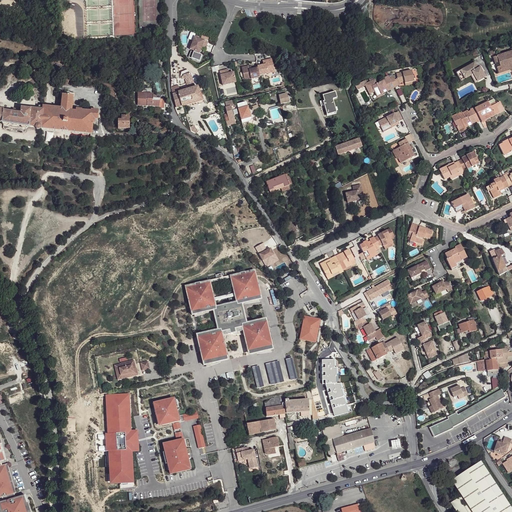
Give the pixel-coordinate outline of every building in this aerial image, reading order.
[(206,48),(208,42),(195,37),(190,49),(200,53),(201,49),(202,47),(206,48)] [(511,50),(496,57),(500,67),(496,68),(498,74),(508,71),(507,67),(511,65),(511,50)] [(263,65),(257,66),(257,68),(259,75),(274,72),(271,58),(265,60),(266,64),(263,65)] [(474,63),(460,71),(465,80),(471,76),(473,75),(477,82),(485,78),(480,68),(477,69),(474,63)] [(259,75),(257,68),(251,69),(249,70),(248,66),(241,67),(244,80),(259,77),(259,75)] [(226,69),(219,70),(222,84),(235,81),(233,71),(228,72),(227,73),(226,69)] [(394,79),(392,76),(388,78),(394,88),(399,85),(398,82),(404,81),(404,83),(415,81),(413,73),(411,74),(411,70),(395,73),(396,78),(394,79)] [(456,73),(461,82),(465,80),(460,71),(456,73)] [(384,94),(385,92),(394,88),(388,78),(387,76),(381,79),(382,81),(376,84),(374,79),(369,82),(366,83),(364,84),(362,81),(354,86),(356,90),(364,86),(369,94),(374,91),(376,95),(380,93),(381,95),(384,94)] [(353,80),(343,82),(345,90),(348,90),(349,87),(351,83),(353,80)] [(176,108),(202,101),(197,87),(195,88),(194,87),(191,88),(191,89),(180,92),(178,85),(172,88),(173,94),(175,104),(176,108)] [(327,115),(336,113),(333,100),(337,99),(336,92),(323,95),(324,102),(323,102),(327,115)] [(138,105),(153,106),(153,99),(148,98),(148,94),(139,94),(138,105)] [(281,105),(292,102),(291,99),(290,99),(290,96),(288,96),(287,94),(279,96),(281,105)] [(98,111),(91,110),(91,111),(82,110),(76,109),(76,112),(74,111),(73,110),(72,109),(73,97),(73,96),(70,96),(65,95),(63,95),(62,96),(61,109),(49,107),(46,130),(91,135),(92,126),(92,123),(94,123),(95,120),(97,120),(98,111)] [(153,106),(160,107),(160,108),(165,109),(165,99),(161,99),(154,99),(153,99),(153,106)] [(495,104),(493,99),(487,102),(489,107),(495,104)] [(231,101),(224,102),(226,107),(225,108),(225,111),(222,112),(227,126),(235,124),(230,106),(232,105),(231,101)] [(489,107),(487,102),(474,108),(480,120),(481,122),(485,120),(483,116),(492,112),(493,113),(502,108),(499,102),(495,104),(489,107)] [(0,121),(1,122),(1,123),(2,123),(3,125),(9,126),(12,127),(17,127),(26,128),(27,127),(29,127),(29,126),(36,128),(36,129),(36,130),(38,130),(39,130),(40,129),(40,128),(41,128),(43,106),(38,106),(38,108),(30,108),(30,109),(21,107),(21,110),(20,113),(0,110),(0,121)] [(240,117),(250,114),(248,107),(247,107),(238,109),(240,117)] [(476,120),(476,122),(480,120),(474,108),(470,110),(470,111),(468,112),(467,111),(462,114),(462,112),(456,115),(458,119),(454,121),(457,129),(463,126),(464,127),(468,125),(467,122),(469,121),(470,123),(476,120)] [(485,120),(503,111),(502,108),(493,113),(492,112),(483,116),(485,120)] [(242,123),(250,121),(251,119),(250,114),(240,117),(242,123)] [(394,114),(379,121),(381,125),(379,126),(383,133),(391,128),(390,126),(398,122),(394,114)] [(118,129),(130,128),(129,116),(121,116),(121,120),(118,120),(118,129)] [(465,127),(469,126),(468,125),(464,127),(463,126),(457,129),(458,131),(459,133),(466,130),(465,127)] [(357,138),(334,149),(338,157),(353,150),(355,154),(360,150),(358,147),(361,146),(357,138)] [(511,138),(511,139),(508,140),(502,142),(508,154),(511,151),(511,138)] [(400,147),(396,149),(400,157),(398,157),(401,163),(414,156),(411,149),(410,149),(409,150),(408,147),(409,146),(405,139),(398,142),(400,147)] [(499,145),(505,155),(508,154),(502,142),(501,143),(499,145)] [(462,158),(462,159),(458,161),(462,169),(463,171),(467,169),(475,165),(474,162),(477,160),(473,152),(470,154),(467,155),(462,158)] [(458,172),(459,175),(464,173),(463,171),(462,169),(458,161),(454,163),(453,162),(439,169),(444,179),(449,177),(458,172)] [(290,173),(278,178),(278,176),(275,177),(276,179),(265,182),(269,193),(269,194),(270,196),(274,194),(273,192),(280,189),(288,186),(289,190),(292,185),(289,176),(291,175),(290,173)] [(511,173),(509,174),(509,173),(503,176),(504,179),(508,185),(511,184),(511,173)] [(501,195),(499,192),(508,187),(508,185),(504,179),(499,181),(498,179),(493,181),(494,184),(490,186),(492,189),(490,190),(492,195),(494,194),(496,198),(501,195)] [(359,185),(351,187),(352,192),(344,194),(346,203),(358,200),(357,194),(361,193),(359,185)] [(468,194),(451,202),(456,212),(464,209),(466,212),(474,207),(468,194)] [(419,226),(411,223),(408,232),(412,233),(409,240),(414,242),(415,237),(423,240),(424,237),(429,239),(432,231),(423,227),(422,230),(418,229),(419,226)] [(372,239),(376,247),(380,245),(382,248),(391,243),(389,239),(392,237),(388,229),(376,236),(376,237),(372,239)] [(361,253),(363,258),(374,253),(373,251),(377,249),(376,247),(372,239),(371,237),(367,240),(368,241),(368,243),(366,244),(365,243),(365,241),(360,243),(361,244),(357,246),(361,253)] [(448,271),(457,267),(456,265),(463,261),(461,258),(463,257),(457,245),(451,248),(452,250),(441,255),(444,260),(443,260),(448,271)] [(266,246),(258,251),(262,258),(265,261),(270,258),(276,254),(272,247),(268,249),(266,246)] [(494,252),(497,257),(500,256),(505,254),(501,249),(494,252)] [(352,260),(346,250),(333,257),(337,263),(340,262),(342,266),(347,264),(346,263),(352,260)] [(488,252),(492,259),(493,259),(497,257),(494,252),(494,250),(488,252)] [(499,275),(507,272),(505,268),(500,256),(497,257),(493,259),(499,275)] [(337,273),(341,272),(341,271),(337,263),(333,257),(317,265),(323,275),(328,273),(329,275),(336,271),(337,273)] [(347,264),(342,266),(340,262),(337,263),(341,271),(354,264),(352,260),(346,263),(347,264)] [(425,260),(406,270),(409,277),(419,272),(417,268),(422,266),(424,270),(429,267),(425,260)] [(328,273),(323,275),(325,280),(337,273),(336,271),(329,275),(328,273)] [(228,355),(230,355),(225,333),(229,332),(233,331),(233,333),(243,331),(247,330),(251,350),(253,349),(261,348),(261,349),(270,347),(266,329),(265,325),(266,325),(265,319),(245,324),(240,304),(256,300),(253,286),(258,285),(255,272),(245,274),(245,272),(240,273),(240,275),(231,278),(232,282),(234,281),(238,297),(235,298),(236,302),(222,306),(221,301),(219,301),(215,286),(218,285),(217,281),(207,283),(207,281),(201,282),(202,284),(193,286),(196,299),(200,298),(204,313),(220,309),(225,329),(214,331),(213,341),(208,342),(212,361),(221,359),(221,357),(228,355)] [(240,273),(207,281),(207,283),(217,281),(231,278),(240,275),(240,273)] [(289,273),(281,277),(283,281),(291,278),(289,273)] [(368,295),(371,300),(392,288),(388,280),(374,288),(372,289),(364,293),(366,296),(368,295)] [(441,281),(430,286),(434,294),(445,289),(446,291),(451,289),(446,280),(442,282),(441,281)] [(258,285),(253,286),(256,300),(261,299),(258,285)] [(476,292),(480,300),(493,294),(489,287),(486,288),(485,287),(476,292)] [(418,288),(404,295),(408,303),(419,298),(420,299),(424,298),(427,296),(423,289),(420,290),(418,288)] [(200,298),(196,299),(199,314),(204,313),(200,298)] [(354,302),(347,306),(349,309),(351,308),(355,316),(352,317),(355,322),(359,320),(361,319),(359,314),(363,312),(358,304),(356,305),(354,302)] [(380,310),(376,312),(380,320),(390,314),(390,316),(394,314),(390,307),(389,308),(386,302),(378,307),(380,310)] [(438,326),(448,322),(448,321),(444,312),(442,313),(441,311),(433,314),(434,317),(438,325),(438,326)] [(316,341),(320,319),(315,318),(315,321),(311,320),(312,317),(305,316),(301,338),(316,341)] [(354,327),(356,326),(359,324),(363,333),(361,334),(363,339),(372,335),(369,330),(372,329),(367,320),(364,322),(361,323),(359,320),(355,322),(352,324),(354,327)] [(466,332),(469,331),(469,332),(476,330),(473,320),(468,321),(459,324),(460,329),(462,333),(466,332)] [(416,338),(418,342),(427,338),(431,336),(424,321),(417,325),(419,330),(421,329),(422,331),(420,332),(421,336),(416,338)] [(439,331),(451,326),(449,321),(448,321),(448,322),(438,326),(438,325),(437,326),(439,331)] [(261,348),(253,349),(254,353),(272,349),(266,325),(265,325),(266,329),(270,347),(261,349),(261,348)] [(372,329),(369,330),(372,335),(373,338),(381,333),(377,326),(372,329)] [(229,359),(228,355),(221,357),(221,359),(212,361),(208,342),(213,341),(214,331),(204,334),(211,363),(229,359)] [(372,348),(367,350),(373,361),(386,354),(386,353),(393,349),(395,353),(404,349),(397,337),(385,343),(384,341),(372,348)] [(427,338),(418,342),(417,342),(418,346),(422,344),(424,348),(425,348),(426,349),(425,350),(428,357),(437,353),(431,341),(428,342),(427,338)] [(456,351),(461,349),(457,341),(452,343),(456,351)] [(498,363),(499,363),(507,362),(511,360),(511,356),(511,352),(511,348),(509,348),(508,349),(501,349),(486,351),(486,355),(484,355),(485,359),(491,359),(491,360),(486,361),(486,364),(482,364),(483,372),(487,371),(488,373),(498,371),(498,369),(498,363)] [(469,362),(467,354),(459,357),(461,364),(469,362)] [(120,362),(120,363),(121,366),(118,367),(118,370),(120,379),(134,376),(132,368),(136,367),(135,364),(134,359),(120,362)] [(491,359),(485,359),(484,359),(484,360),(478,361),(479,372),(483,372),(482,364),(486,364),(486,361),(491,360),(491,359)] [(148,361),(140,363),(142,371),(150,369),(148,361)] [(492,390),(500,386),(497,380),(489,385),(492,390)] [(453,389),(450,390),(454,398),(459,395),(462,393),(464,397),(468,395),(467,394),(465,389),(464,387),(460,389),(459,386),(457,387),(453,389)] [(441,394),(439,389),(429,393),(431,399),(429,400),(432,406),(435,412),(444,409),(438,396),(441,394)] [(454,427),(465,422),(464,421),(506,396),(502,389),(459,415),(458,413),(449,418),(450,420),(430,428),(435,438),(454,429),(454,427)] [(306,391),(307,400),(308,400),(311,400),(311,415),(312,420),(318,419),(318,418),(316,410),(312,400),(310,390),(306,391)] [(128,395),(108,396),(108,397),(109,432),(109,433),(105,433),(105,450),(108,450),(110,450),(110,481),(130,481),(130,480),(129,450),(131,450),(134,450),(134,444),(132,444),(132,438),(134,438),(134,432),(131,432),(129,432),(128,395)] [(281,403),(281,397),(270,399),(264,403),(265,409),(282,406),(281,403)] [(173,399),(154,403),(155,411),(153,411),(154,415),(156,415),(158,422),(160,422),(161,426),(172,423),(178,422),(173,399)] [(308,411),(309,411),(308,400),(307,400),(288,401),(285,402),(284,402),(284,403),(285,406),(286,413),(300,412),(308,411)] [(284,413),(286,413),(285,406),(282,406),(265,409),(266,417),(278,414),(284,413)] [(196,412),(179,416),(180,422),(197,418),(196,412)] [(272,420),(258,422),(261,434),(275,431),(272,420)] [(258,422),(245,424),(248,436),(261,434),(258,422)] [(199,425),(193,427),(198,449),(204,448),(199,425)] [(364,446),(374,443),(375,442),(371,428),(343,437),(339,438),(339,436),(342,435),(339,425),(322,430),(326,442),(325,442),(329,456),(336,454),(337,456),(341,454),(341,453),(364,446)] [(498,441),(494,450),(504,454),(505,451),(507,451),(511,439),(505,436),(504,440),(502,443),(500,442),(498,441)] [(262,441),(261,441),(265,456),(275,454),(274,448),(278,447),(276,437),(262,441)] [(402,446),(400,439),(396,440),(392,440),(393,448),(398,447),(402,446)] [(176,441),(163,444),(165,452),(164,452),(165,456),(166,459),(163,460),(164,464),(165,464),(167,464),(169,470),(168,470),(168,471),(169,475),(187,470),(184,460),(187,459),(186,455),(182,440),(176,441)] [(0,448),(1,448),(0,443),(0,497),(2,497),(4,501),(0,502),(0,511),(30,511),(27,503),(26,503),(23,496),(14,498),(13,493),(15,493),(6,464),(1,466),(0,466),(0,465),(0,460),(3,460),(0,449),(0,448)] [(375,448),(374,443),(364,446),(366,451),(375,448)] [(247,447),(234,450),(236,459),(241,458),(243,460),(246,460),(248,469),(256,468),(252,450),(247,451),(247,447)] [(511,455),(511,457),(511,458),(508,461),(503,464),(509,474),(511,471),(511,455)] [(298,467),(305,465),(303,459),(297,460),(298,467)] [(511,511),(511,510),(479,464),(451,484),(461,498),(450,506),(454,511),(511,511)] [(366,511),(365,506),(363,506),(362,503),(341,509),(342,511),(339,511),(366,511)]
